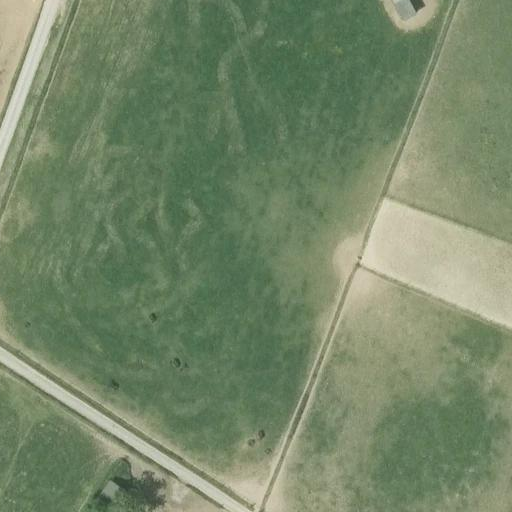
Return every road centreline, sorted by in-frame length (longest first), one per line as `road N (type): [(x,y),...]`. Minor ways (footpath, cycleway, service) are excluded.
road 1 (track): [(0,357),(239,511)]
road 2 (track): [(0,156),(53,0)]
